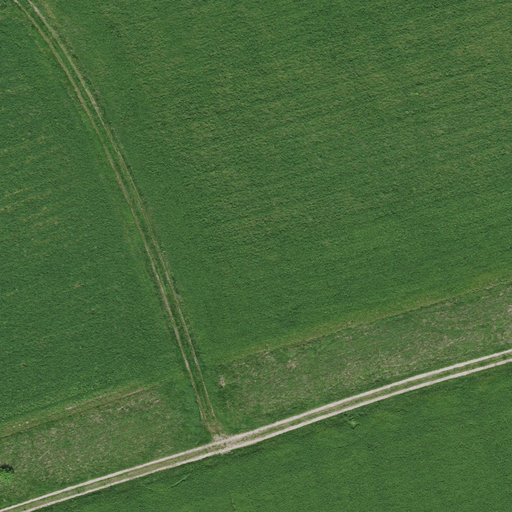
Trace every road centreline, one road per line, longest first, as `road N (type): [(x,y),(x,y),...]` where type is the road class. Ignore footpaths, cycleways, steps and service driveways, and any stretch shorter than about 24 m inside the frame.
road 1 (track): [(20,511),(220,442),(511,358)]
road 2 (track): [(220,442),(104,133),(24,0)]
